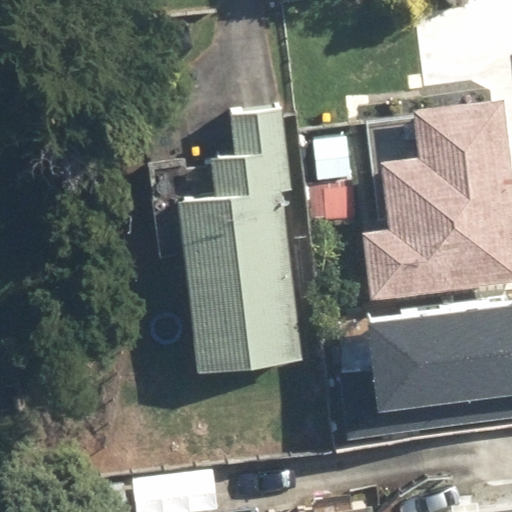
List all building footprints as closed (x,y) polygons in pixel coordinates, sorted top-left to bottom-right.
[(511,153),(506,90),(409,99),(413,141),(375,145),(382,218),(360,220),(366,286),(511,271),(511,153)] [(227,99),(230,148),(146,153),(152,248),(183,246),(191,364),(296,357),(279,96),(227,99)] [(338,373),(347,446),(511,428),(511,304),(370,320),(375,369),(338,373)] [(260,497),(261,511),(372,511),(370,487),(260,497)] [(511,511),(511,498),(395,511),(511,511)]
